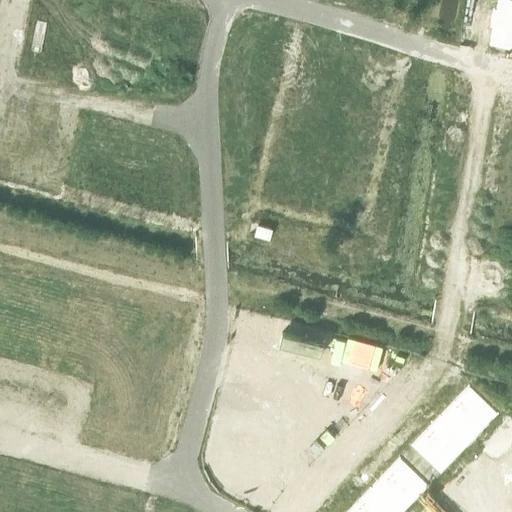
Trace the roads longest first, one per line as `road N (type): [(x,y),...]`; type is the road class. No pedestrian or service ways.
road 1 (residential): [(490,71),(443,338),(429,373),(304,511)]
road 2 (residential): [(202,125),(220,278),(216,336),(181,488)]
road 3 (track): [(323,304),(0,220)]
road 4 (unknown): [(323,304),(381,109),(367,81),(321,64)]
road 5 (residential): [(490,71),(253,0)]
road 6 (track): [(511,358),(323,304)]
road 7 (residential): [(0,441),(181,488)]
road 8 (residential): [(224,0),(202,125)]
